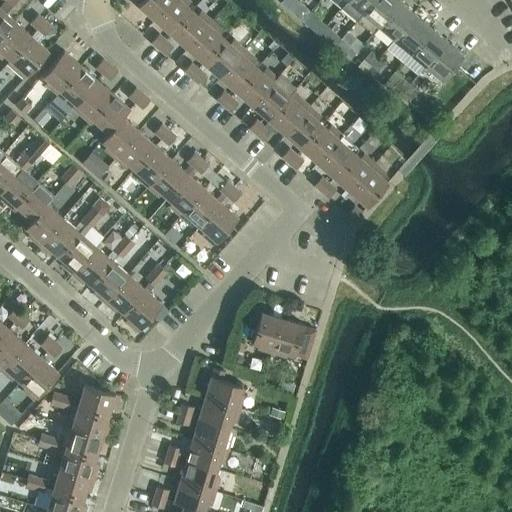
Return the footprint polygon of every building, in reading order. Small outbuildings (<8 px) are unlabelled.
[(131,0),(154,20),(171,0),(131,0)] [(188,0),(171,0),(154,20),(171,34),(191,10),(187,5),(190,1),(188,0)] [(310,11),(317,3),(313,0),(305,0),(302,4),(310,11)] [(346,0),(340,8),(356,20),(372,0),(346,0)] [(396,0),(372,0),(356,20),(371,33),(378,26),(398,1),(396,0)] [(394,39),(414,14),(398,1),(378,26),(394,39)] [(0,8),(0,37),(14,21),(0,8)] [(191,10),(171,34),(187,48),(211,20),(200,10),(197,14),(191,10)] [(310,11),(302,21),(310,27),(318,18),(310,11)] [(37,28),(45,19),(37,13),(29,22),(37,28)] [(409,52),(430,27),(414,14),(394,39),(409,52)] [(45,19),(37,28),(44,35),(52,26),(45,19)] [(211,20),(187,48),(203,62),(224,38),(218,34),(222,29),(211,20)] [(14,21),(0,37),(0,57),(1,59),(5,54),(10,59),(31,35),(14,21)] [(325,25),(317,34),(325,41),(333,31),(325,25)] [(425,65),(445,41),(430,27),(409,52),(425,65)] [(356,37),(347,29),(340,37),(349,45),(356,37)] [(158,48),(166,39),(159,33),(151,42),(158,48)] [(31,35),(10,59),(15,63),(12,68),(23,78),(48,50),(31,35)] [(224,38),(203,62),(219,76),(244,48),(233,38),(229,43),(224,38)] [(166,39),(158,48),(165,54),(173,45),(166,39)] [(445,41),(425,65),(441,78),(461,54),(445,41)] [(244,48),(219,76),(236,91),(257,67),(251,62),(255,58),(244,48)] [(55,93),(80,65),(63,50),(42,74),(48,80),(45,84),(55,93)] [(371,65),(378,56),(371,50),(363,58),(371,65)] [(286,53),(279,61),(285,67),(293,58),(286,53)] [(378,56),(371,65),(379,72),(386,64),(378,56)] [(95,67),(102,73),(110,64),(103,58),(95,67)] [(191,76),(198,68),(191,61),(183,70),(191,76)] [(117,71),(110,64),(102,73),(109,80),(117,71)] [(80,65),(55,93),(67,103),(70,99),(75,104),(97,79),(80,65)] [(257,67),(236,91),(252,105),(276,77),(265,67),(262,71),(257,67)] [(198,68),(191,76),(198,83),(206,74),(198,68)] [(276,77),(252,105),(268,119),(289,95),(296,88),(280,73),(276,77)] [(402,92),(409,83),(401,77),(394,85),(402,92)] [(97,79),(75,104),(81,109),(78,113),(88,122),(113,94),(97,79)] [(409,83),(402,92),(410,99),(417,91),(409,83)] [(135,102),(143,93),(135,87),(127,96),(135,102)] [(223,105),(231,96),(224,89),(216,98),(223,105)] [(143,93),(135,102),(142,108),(150,99),(143,93)] [(113,94),(88,122),(99,132),(103,128),(108,132),(123,116),(130,109),(113,94)] [(289,95),(268,119),(285,134),(309,105),(298,96),(295,100),(289,95)] [(231,96),(223,105),(230,111),(238,102),(231,96)] [(22,98),(16,105),(25,113),(31,105),(22,98)] [(424,98),(417,107),(426,114),(433,105),(424,98)] [(309,105),(285,134),(301,148),(322,124),(317,119),(320,115),(309,105)] [(12,109),(5,117),(14,125),(20,117),(12,109)] [(42,109),(33,119),(40,125),(49,115),(42,109)] [(108,132),(101,139),(107,145),(104,149),(115,158),(139,130),(123,116),(108,132)] [(248,127),(256,134),(264,125),(256,118),(248,127)] [(161,138),(169,129),(161,123),(154,132),(161,138)] [(322,124),(301,148),(317,162),(342,134),(331,124),(327,128),(322,124)] [(264,125),(256,134),(263,140),(271,131),(264,125)] [(169,129),(161,138),(168,145),(176,136),(169,129)] [(129,164),(134,168),(155,144),(139,130),(115,158),(126,168),(129,164)] [(33,141),(43,150),(50,143),(40,134),(33,141)] [(342,134),(317,162),(334,176),(355,152),(358,148),(353,143),(342,134)] [(43,150),(33,141),(27,148),(37,157),(43,150)] [(147,187),(172,158),(155,144),(134,168),(140,173),(136,177),(147,187)] [(288,162),(296,153),(289,147),(281,156),(288,162)] [(193,167),(201,158),(194,151),(186,160),(193,167)] [(0,189),(20,167),(3,152),(0,156),(0,189)] [(91,152),(82,162),(90,170),(99,159),(91,152)] [(350,191),(375,162),(363,152),(360,157),(355,152),(334,176),(350,191)] [(296,153),(288,162),(296,169),(303,160),(296,153)] [(172,158),(147,187),(158,196),(162,192),(167,197),(188,173),(172,158)] [(201,158),(193,167),(200,173),(208,164),(201,158)] [(375,162),(350,191),(367,205),(388,181),(382,176),(386,172),(375,162)] [(67,170),(75,178),(82,171),(73,163),(67,170)] [(20,167),(0,189),(0,190),(4,195),(1,199),(12,209),(36,181),(20,167)] [(75,178),(67,170),(60,178),(69,185),(75,178)] [(188,173),(167,197),(172,201),(169,205),(180,215),(204,187),(188,173)] [(321,191),(329,182),(321,175),(314,184),(321,191)] [(226,195),(234,186),(227,180),(219,189),(226,195)] [(36,181),(12,209),(22,218),(26,214),(31,219),(32,219),(46,202),(47,203),(53,196),(36,181)] [(329,182),(321,191),(328,197),(336,188),(329,182)] [(234,186),(226,195),(233,201),(241,192),(234,186)] [(204,187),(180,215),(191,225),(194,220),(200,225),(220,201),(204,187)] [(220,201),(200,225),(205,230),(201,234),(213,244),(238,216),(220,201)] [(38,245),(63,217),(47,203),(46,202),(32,219),(31,219),(25,226),(30,231),(27,235),(38,245)] [(347,213),(354,220),(362,211),(354,205),(347,213)] [(85,213),(96,222),(102,214),(92,206),(85,213)] [(96,222),(85,213),(79,221),(89,229),(96,222)] [(63,217),(38,245),(49,254),(53,250),(58,255),(79,231),(63,217)] [(71,273),(95,245),(79,231),(58,255),(63,259),(60,263),(71,273)] [(118,241),(128,250),(135,243),(125,234),(118,241)] [(128,250),(118,241),(112,249),(122,258),(128,250)] [(95,245),(71,273),(82,283),(85,279),(91,283),(112,259),(95,245)] [(104,301),(128,273),(112,259),(91,283),(96,288),(92,291),(104,301)] [(151,270),(160,278),(167,271),(158,263),(151,270)] [(160,278),(151,270),(145,278),(154,285),(160,278)] [(128,273),(104,301),(115,310),(118,307),(123,311),(144,287),(128,273)] [(144,287),(123,311),(128,316),(125,319),(137,330),(161,302),(144,287)] [(15,322),(22,313),(15,306),(7,315),(15,322)] [(272,352),(283,317),(252,308),(249,319),(258,321),(252,341),(260,343),(258,348),(272,352)] [(22,313),(15,322),(22,328),(29,319),(22,313)] [(283,317),(272,352),(286,356),(287,351),(307,357),(316,328),(303,325),(304,323),(283,317)] [(0,321),(0,338),(8,329),(0,321)] [(8,329),(0,338),(0,370),(1,370),(25,343),(8,329)] [(47,350),(55,341),(48,335),(40,344),(47,350)] [(55,341),(47,350),(54,357),(62,348),(55,341)] [(25,343),(1,370),(12,380),(15,376),(20,381),(41,357),(25,343)] [(41,357),(20,381),(26,385),(22,389),(34,400),(58,372),(41,357)] [(204,397),(240,408),(245,393),(239,392),(242,384),(223,379),(225,370),(214,366),(204,397)] [(280,378),(277,387),(291,392),(294,383),(280,378)] [(77,405),(107,414),(109,408),(114,409),(119,394),(84,383),(77,405)] [(59,405),(62,394),(53,392),(50,403),(59,405)] [(62,394),(59,405),(68,408),(72,397),(62,394)] [(6,396),(0,403),(0,411),(12,422),(23,411),(6,396)] [(240,408),(204,397),(198,417),(229,427),(231,420),(236,422),(240,408)] [(179,412),(190,415),(193,406),(182,403),(179,412)] [(71,426),(106,436),(111,422),(106,421),(107,414),(77,405),(71,426)] [(272,407),(270,415),(282,418),(285,411),(272,407)] [(190,415),(179,412),(176,421),(188,425),(190,415)] [(192,438),(228,449),(232,435),(227,433),(229,427),(198,417),(192,438)] [(65,446),(95,455),(97,449),(102,450),(106,436),(71,426),(65,446)] [(46,447),(50,436),(41,433),(38,444),(46,447)] [(50,436),(46,447),(56,449),(59,439),(50,436)] [(186,459),(217,468),(219,461),(224,463),(228,449),(192,438),(186,459)] [(166,453),(178,457),(181,447),(169,444),(166,453)] [(59,467),(94,478),(98,464),(93,462),(95,455),(65,446),(59,467)] [(178,457),(166,453),(164,463),(175,466),(178,457)] [(217,468),(186,459),(180,480),(215,490),(219,476),(215,475),(217,468)] [(94,478),(59,467),(53,488),(83,497),(85,491),(90,492),(94,478)] [(34,488),(37,477),(28,475),(25,486),(34,488)] [(37,477),(34,488),(43,491),(46,480),(37,477)] [(180,480),(173,501),(176,502),(182,504),(182,503),(204,510),(204,509),(206,502),(211,504),(215,490),(180,480)] [(154,495),(165,498),(168,489),(157,486),(154,495)] [(46,508),(58,511),(83,511),(86,505),(81,503),(83,497),(53,488),(46,508)] [(154,495),(151,504),(163,507),(165,498),(154,495)] [(182,503),(182,504),(179,511),(213,511),(214,511),(204,509),(204,510),(182,503)]
